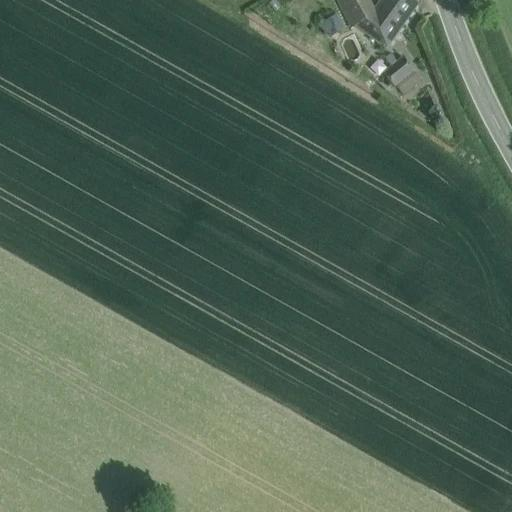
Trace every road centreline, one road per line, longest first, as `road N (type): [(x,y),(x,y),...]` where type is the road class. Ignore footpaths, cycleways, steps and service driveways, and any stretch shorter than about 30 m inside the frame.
road 1 (unknown): [(158,6),(346,149),(375,138),(466,56)]
road 2 (secondary): [(511,152),(445,0)]
